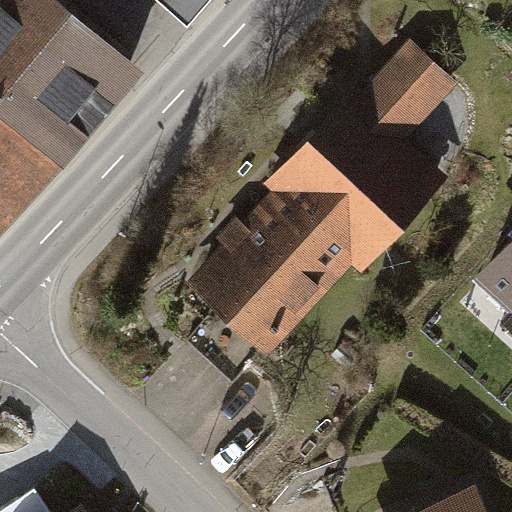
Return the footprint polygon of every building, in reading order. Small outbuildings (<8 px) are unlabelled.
[(0,10),(0,238),(149,71),(68,0),(15,0),(3,14),(0,10)] [(205,0),(170,0),(191,17),(205,0)] [(270,186),(280,195),(361,270),(370,278),(455,186),(411,145),(463,89),(418,48),(366,105),(354,94),(270,186)] [(280,357),(361,270),(280,195),(200,283),(280,357)] [(511,258),(490,283),(511,301),(511,329),(507,335),(511,340),(511,258)] [(403,511),(497,511),(483,478),(403,511)] [(103,511),(95,498),(72,511),(103,511)]
